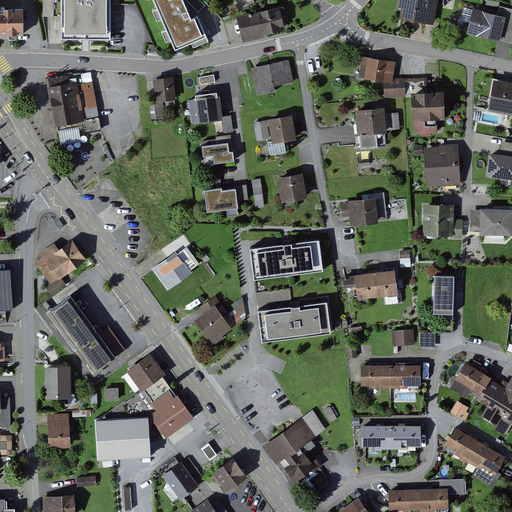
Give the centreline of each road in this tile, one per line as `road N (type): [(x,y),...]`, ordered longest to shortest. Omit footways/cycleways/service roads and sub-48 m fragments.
road 1 (residential): [(35,511),(26,223),(31,203),(52,182)]
road 2 (residential): [(511,359),(474,346),(448,353),(437,376),(429,466),(357,483),(317,511)]
road 3 (residential): [(0,64),(184,65),(296,41)]
road 4 (secondary): [(52,182),(206,390)]
road 5 (residential): [(296,41),(337,261)]
road 6 (residential): [(470,58),(465,213)]
road 7 (secondary): [(206,390),(294,511)]
road 8 (residential): [(343,29),(470,58)]
